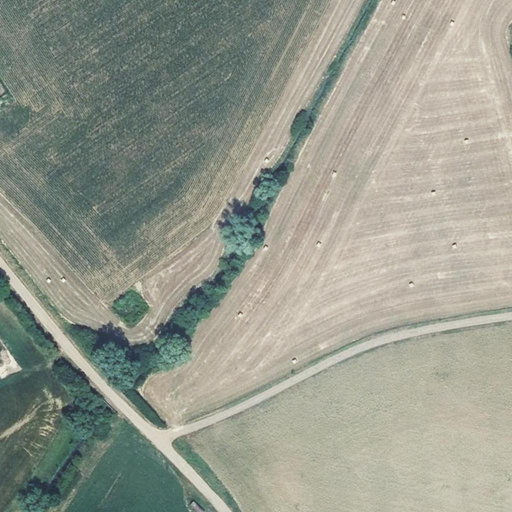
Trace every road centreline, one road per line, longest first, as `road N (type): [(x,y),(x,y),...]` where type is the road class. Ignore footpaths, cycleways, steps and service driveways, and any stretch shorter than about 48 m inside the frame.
road 1 (track): [(156,442),(369,345),(511,317)]
road 2 (track): [(223,511),(86,371),(0,265)]
